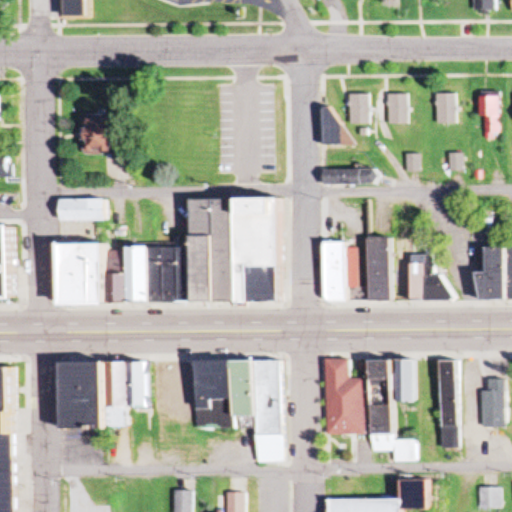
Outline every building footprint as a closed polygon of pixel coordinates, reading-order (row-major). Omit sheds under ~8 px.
[(67,0),(67,17),(89,17),(89,0),(67,0)] [(498,0),(475,0),(475,13),(499,12),(498,0)] [(390,125),(411,125),(411,95),(390,95),(390,125)] [(440,125),(461,125),(461,95),(440,95),(440,125)] [(352,96),(352,125),(373,125),(373,96),(352,96)] [(486,140),(504,140),(504,97),(486,97),(486,140)] [(121,155),(121,117),(86,117),(86,155),(121,155)] [(452,172),(467,172),(467,154),(452,154),(452,172)] [(423,155),(409,155),(409,173),(423,173),(423,155)] [(0,177),(14,178),(14,158),(0,158),(0,177)] [(380,185),(380,171),(326,171),(326,186),(380,185)] [(63,200),(63,222),(109,222),(109,200),(63,200)] [(284,201),(195,201),(195,249),(109,250),(109,245),(61,245),(62,308),(285,307),(284,201)] [(0,227),(0,299),(16,300),(16,228),(0,227)] [(328,243),(328,301),(453,301),(453,275),(439,275),(439,255),(416,255),(416,240),(396,240),(396,239),(372,239),(372,289),(361,289),(361,249),(351,249),(351,243),(328,243)] [(329,436),(369,436),(368,380),(353,380),(353,360),(329,360),(329,436)] [(418,404),(418,361),(400,361),(400,404),(418,404)] [(65,429),(131,428),(131,411),(153,411),(152,362),(64,364),(65,429)] [(260,466),(288,466),(288,362),(178,362),(178,409),(198,409),(198,430),(238,430),(238,420),(260,420),(260,466)] [(396,362),(374,362),(375,453),(397,453),(397,464),(419,464),(419,442),(396,442),(396,362)] [(445,362),(445,450),(461,450),(461,362),(445,362)] [(0,511),(14,511),(15,369),(0,369),(0,511)] [(486,429),(509,429),(509,380),(492,380),(492,392),(486,392),(486,429)] [(430,511),(430,482),(404,482),(404,501),(332,501),(331,511),(405,511),(406,511),(430,511)] [(481,511),(504,511),(504,489),(481,489),(481,511)] [(193,511),(194,493),(175,493),(175,511),(193,511)] [(228,495),(227,511),(246,511),(247,495),(228,495)]
